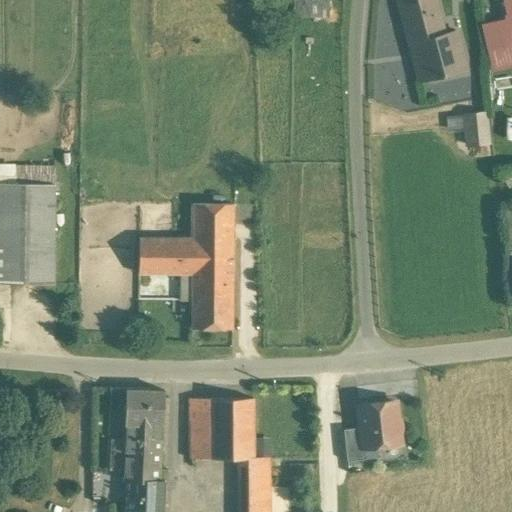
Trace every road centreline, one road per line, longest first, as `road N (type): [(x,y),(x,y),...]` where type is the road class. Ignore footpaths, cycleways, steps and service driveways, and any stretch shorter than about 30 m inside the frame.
road 1 (residential): [(369,363),(89,368),(0,357)]
road 2 (residential): [(369,363),(349,46),(354,0)]
road 3 (residential): [(511,346),(369,363)]
